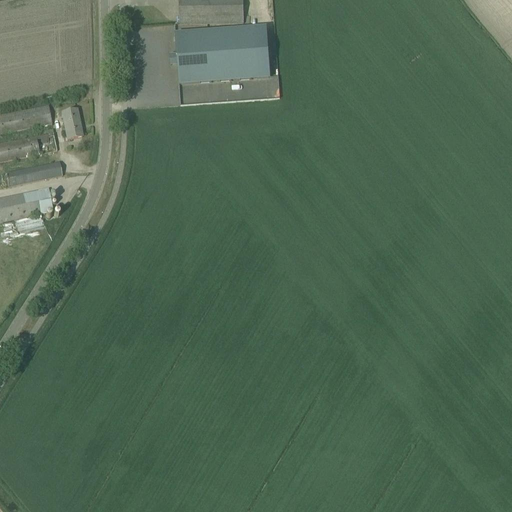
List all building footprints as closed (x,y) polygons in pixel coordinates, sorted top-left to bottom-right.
[(190,25),(243,24),(241,0),(179,0),(180,26),(190,25)] [(265,29),(176,36),(179,86),(269,79),(265,29)] [(0,135),(51,125),(48,108),(0,117),(0,135)] [(82,138),(76,111),(61,114),(67,141),(82,138)] [(0,145),(0,163),(57,152),(53,135),(0,145)] [(62,177),(59,164),(6,175),(8,188),(62,177)] [(0,199),(0,223),(52,213),(48,190),(0,199)]
